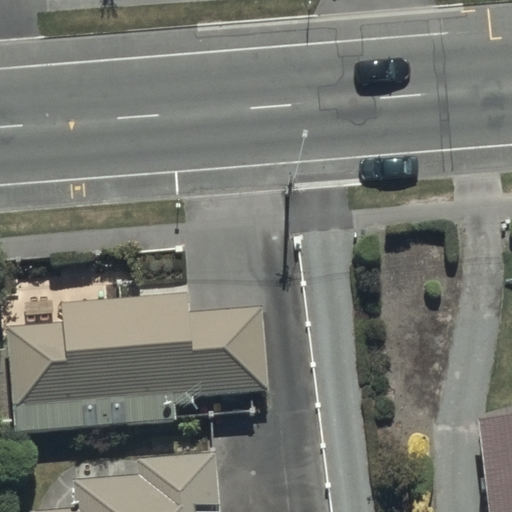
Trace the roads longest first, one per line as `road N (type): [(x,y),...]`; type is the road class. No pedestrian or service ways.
road 1 (tertiary): [(0,129),(375,98)]
road 2 (tertiary): [(375,98),(511,87)]
